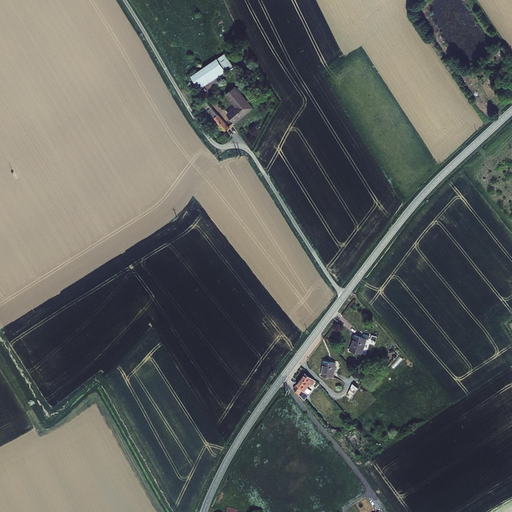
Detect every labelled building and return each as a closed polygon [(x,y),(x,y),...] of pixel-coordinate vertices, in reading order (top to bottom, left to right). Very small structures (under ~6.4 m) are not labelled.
[(225,53),(217,58),(226,70),(234,66),(225,53)] [(217,57),(191,75),(199,88),(226,70),(217,58),(217,57)] [(235,106),(227,113),(235,123),(254,107),(236,85),(225,94),(229,98),(230,99),(235,106)] [(202,103),(214,117),(218,114),(207,100),(202,103)] [(225,131),(230,127),(218,113),(218,114),(214,117),(214,118),(225,131)] [(362,337),(354,335),(349,350),(363,354),(367,339),(369,339),(370,336),(364,334),(362,337)] [(334,377),(336,363),(323,361),(321,375),(334,377)] [(296,386),(294,388),(305,400),(309,395),(308,394),(305,391),(308,388),(311,384),(312,385),(316,381),(305,372),(295,385),(296,386)] [(358,388),(353,384),(347,395),(350,397),(358,388)]
